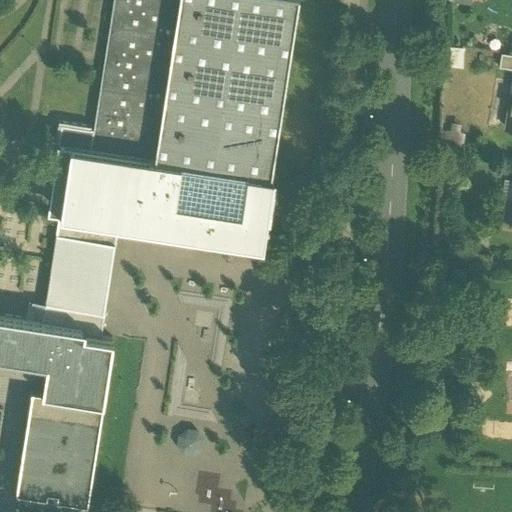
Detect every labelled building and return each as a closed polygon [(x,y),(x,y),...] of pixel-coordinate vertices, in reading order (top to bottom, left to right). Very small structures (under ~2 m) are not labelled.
[(112,0),(94,128),(91,146),(274,174),(300,0),(112,0)] [(511,54),(501,53),(499,67),(511,68),(511,54)] [(118,220),(264,243),(274,174),(91,146),(94,128),(50,121),(44,160),(55,161),(48,210),(60,211),(118,220)] [(118,220),(60,211),(45,303),(43,320),(85,327),(84,333),(100,335),(118,220)] [(0,354),(47,362),(42,389),(32,388),(16,490),(46,495),(47,489),(57,490),(56,497),(87,501),(113,337),(100,335),(84,333),(85,327),(43,320),(45,303),(28,301),(26,317),(0,313),(0,354)] [(203,438),(196,428),(187,427),(177,434),(176,444),(182,454),(193,455),(202,448),(203,438)]
